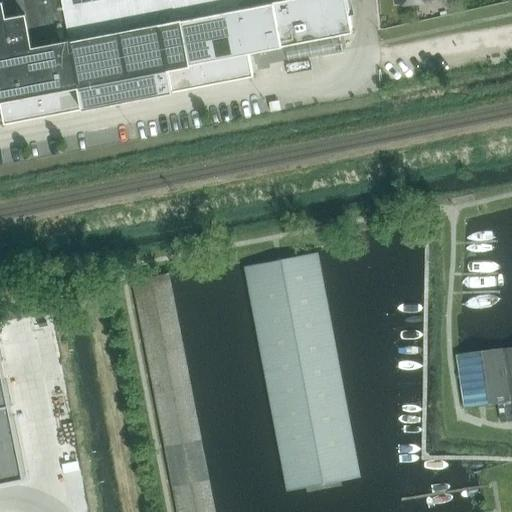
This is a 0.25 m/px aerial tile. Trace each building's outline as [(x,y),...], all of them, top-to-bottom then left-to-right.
[(0,0),(0,104),(3,122),(4,125),(253,77),(248,52),(339,35),(343,34),(352,32),(345,0),(0,0)] [(360,477),(317,252),(244,266),(287,491),(360,477)] [(214,511),(168,273),(132,280),(177,511),(214,511)] [(511,399),(504,348),(456,355),(464,409),(497,404),(500,423),(511,420),(511,399)] [(0,350),(0,481),(25,476),(0,350)]
